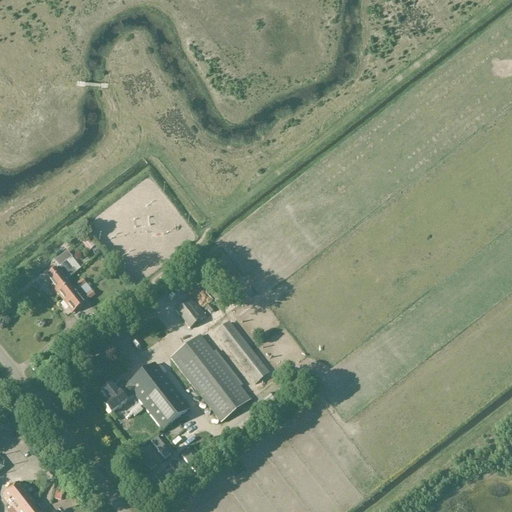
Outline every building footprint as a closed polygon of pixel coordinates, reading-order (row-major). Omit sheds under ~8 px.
[(152,121),(146,131),(153,135),(159,125),(152,121)] [(54,291),(66,282),(76,274),(73,269),(72,270),(66,263),(70,260),(66,254),(55,263),(59,269),(57,270),(45,280),(54,291)] [(82,281),(76,285),(80,289),(85,285),(82,281)] [(63,303),(75,293),(66,282),(54,291),(63,303)] [(75,293),(63,303),(72,314),(72,315),(84,305),(84,304),(84,305),(75,293)] [(91,293),(86,297),(89,301),(95,297),(91,293)] [(190,330),(205,318),(190,299),(175,311),(190,330)] [(254,387),(268,375),(228,323),(214,335),(254,387)] [(221,425),(250,402),(200,337),(170,360),(221,425)] [(129,343),(118,350),(127,363),(137,356),(129,343)] [(126,402),(134,396),(162,432),(189,411),(154,366),(127,387),(128,389),(121,395),(119,393),(118,395),(110,385),(101,393),(108,402),(103,406),(110,415),(127,403),(126,402)] [(157,440),(148,446),(154,456),(163,450),(157,440)] [(39,511),(19,485),(3,497),(14,511),(39,511)]
